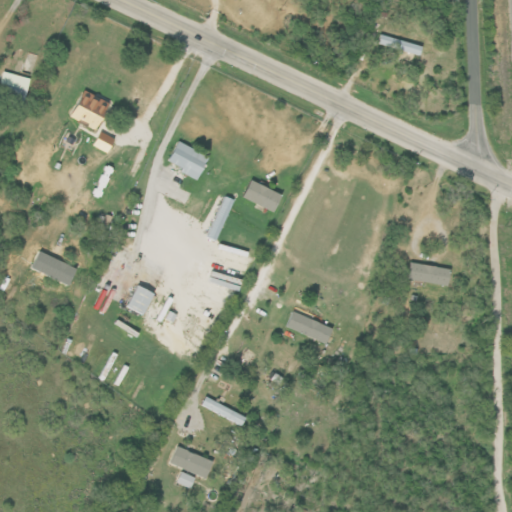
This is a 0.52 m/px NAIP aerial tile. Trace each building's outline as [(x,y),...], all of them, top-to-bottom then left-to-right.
[(377,43),(379,34),(420,46),(417,55),(377,43)] [(25,81),(18,110),(0,105),(0,96),(3,84),(14,87),(16,78),(25,81)] [(91,131),(68,117),(83,93),(106,107),(91,131)] [(104,152),(110,137),(96,131),(90,147),(104,152)] [(174,144),(204,160),(193,181),(163,165),(174,144)] [(270,212),(278,195),(247,180),(239,197),(270,212)] [(232,200),(223,196),(204,236),(213,240),(232,200)] [(406,263),(447,270),(444,288),(403,282),(406,263)] [(135,286),(150,295),(139,316),(124,308),(135,286)] [(290,312),(331,330),(327,340),(286,322),(290,312)] [(167,313),(174,317),(169,325),(163,321),(167,313)] [(111,326),(114,322),(135,335),(132,340),(111,326)] [(98,342),(103,345),(91,371),(85,369),(98,342)] [(280,377),(272,372),(267,381),(276,385),(280,377)] [(142,405),(154,410),(165,385),(145,376),(139,389),(147,393),(142,405)] [(204,398),(243,419),(238,428),(200,406),(204,398)] [(175,449),(210,465),(203,481),(168,465),(175,449)] [(177,473),(191,480),(186,490),(172,483),(177,473)]
